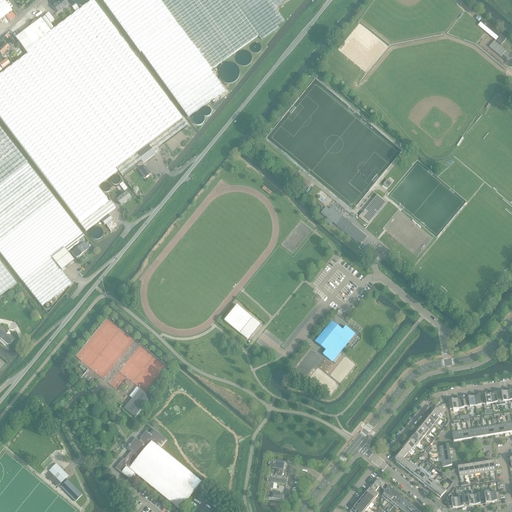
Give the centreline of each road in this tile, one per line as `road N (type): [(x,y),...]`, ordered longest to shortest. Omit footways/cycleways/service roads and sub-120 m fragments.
road 1 (unclassified): [(329,0),(0,401)]
road 2 (tertiary): [(355,444),(416,372),(485,351),(511,321)]
road 3 (residential): [(378,462),(434,396),(511,382)]
